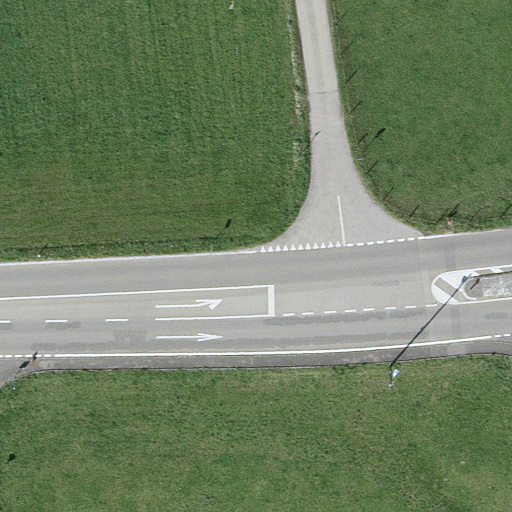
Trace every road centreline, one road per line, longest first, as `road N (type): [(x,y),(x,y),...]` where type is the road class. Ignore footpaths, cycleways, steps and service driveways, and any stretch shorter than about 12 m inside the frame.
road 1 (primary): [(349,299),(0,310)]
road 2 (unclassified): [(349,299),(316,0)]
road 3 (primary): [(511,282),(349,299)]
